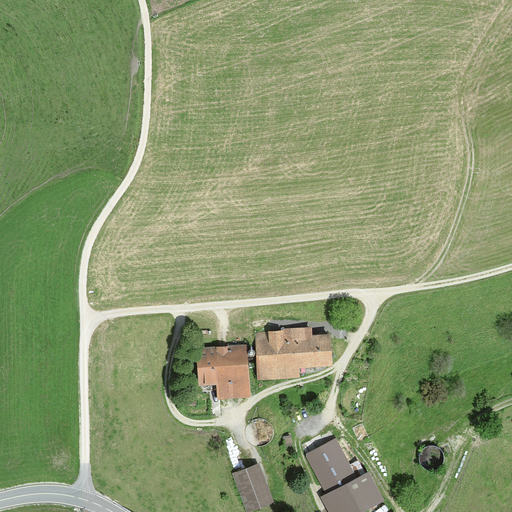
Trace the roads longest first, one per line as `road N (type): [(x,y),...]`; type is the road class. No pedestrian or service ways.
road 1 (track): [(82,319),(83,252),(125,179),(143,128),(139,0)]
road 2 (track): [(410,288),(441,256),(465,195),(472,160),(465,86),(511,0)]
road 3 (track): [(82,319),(386,290)]
road 4 (track): [(84,499),(82,319)]
road 5 (track): [(342,364),(271,389),(233,419),(257,457)]
road 6 (track): [(182,308),(168,368),(172,407),(190,421),(233,419)]
road 7 (track): [(432,506),(467,430),(511,401)]
road 8 (track): [(386,290),(511,268)]
